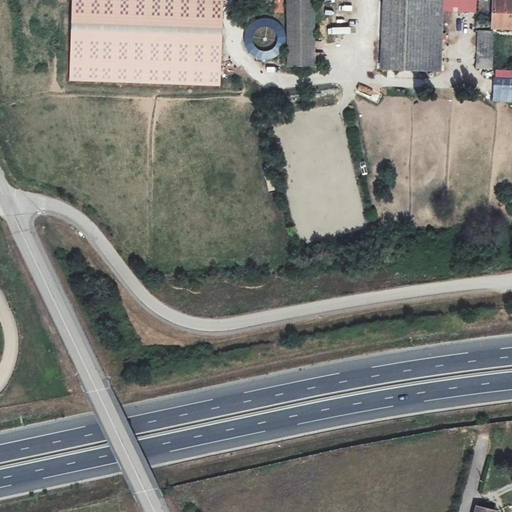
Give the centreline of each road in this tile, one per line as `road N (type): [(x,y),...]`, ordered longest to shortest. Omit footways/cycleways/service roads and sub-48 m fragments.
road 1 (unclassified): [(511,282),(217,328),(179,321),(143,300),(79,215),(36,200),(10,204)]
road 2 (trunk): [(511,353),(309,387),(0,455)]
road 3 (trunk): [(0,480),(511,382)]
road 4 (unclassified): [(152,511),(10,204)]
